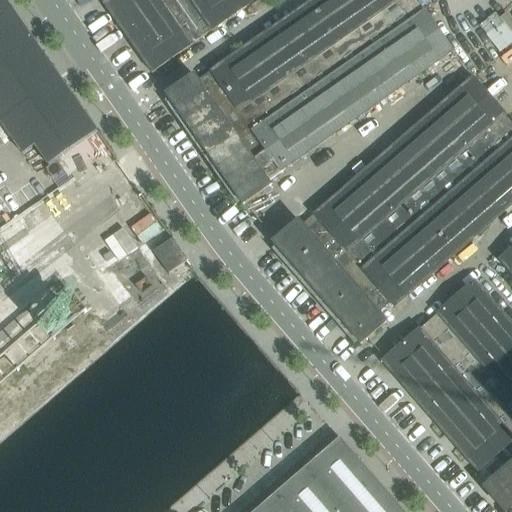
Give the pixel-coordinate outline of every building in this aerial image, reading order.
[(3,0),(0,0),(0,121),(24,156),(35,148),(49,168),(59,161),(97,134),(3,0)] [(100,0),(108,10),(122,0),(100,0)] [(177,3),(174,0),(122,0),(108,10),(127,37),(177,3)] [(451,53),(452,54),(453,54),(424,12),(423,13),(414,0),(316,0),(212,73),(211,72),(210,73),(211,74),(198,83),(194,77),(171,93),(166,97),(243,207),(246,205),(270,188),(267,183),(282,173),(281,172),(451,53)] [(174,0),(177,3),(201,39),(211,32),(211,33),(252,4),(251,3),(255,0),(174,0)] [(201,39),(177,3),(127,37),(152,73),(151,74),(155,71),(166,64),(178,55),(178,56),(193,45),(192,45),(201,39)] [(511,140),(511,125),(505,117),(472,79),(471,79),(472,81),(315,216),(315,215),(314,216),(320,223),(308,233),(302,226),(301,227),(298,223),(275,242),(273,244),(361,346),(368,339),(386,324),(382,320),(383,319),(376,312),(388,302),(395,309),(395,308),(394,307),(453,256),(422,219),(511,140)] [(453,256),(511,204),(511,140),(422,219),(453,256)] [(172,240),(153,254),(168,276),(176,270),(184,265),(188,262),(172,240)] [(511,250),(498,262),(500,264),(501,263),(511,275),(511,250)] [(511,326),(476,284),(475,283),(436,316),(426,325),(511,421),(511,326)] [(511,442),(511,421),(426,325),(420,331),(420,330),(386,360),(381,363),(382,364),(383,363),(477,472),(476,472),(477,473),(475,475),(486,487),(506,468),(495,457),(511,442)] [(402,511),(340,440),(305,470),(340,511),(402,511)] [(502,511),(507,511),(511,508),(511,462),(506,468),(486,487),(483,489),(502,511)] [(340,511),(305,470),(273,498),(285,511),(340,511)] [(285,511),(273,498),(256,511),(285,511)]
